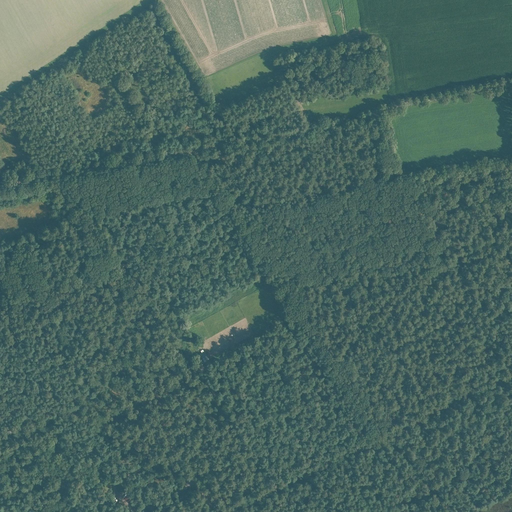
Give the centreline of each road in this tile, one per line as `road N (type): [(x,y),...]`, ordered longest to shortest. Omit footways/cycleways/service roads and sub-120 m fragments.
road 1 (track): [(0,188),(511,84)]
road 2 (track): [(511,374),(229,511)]
road 3 (track): [(218,511),(178,468),(88,422),(64,415),(0,421)]
